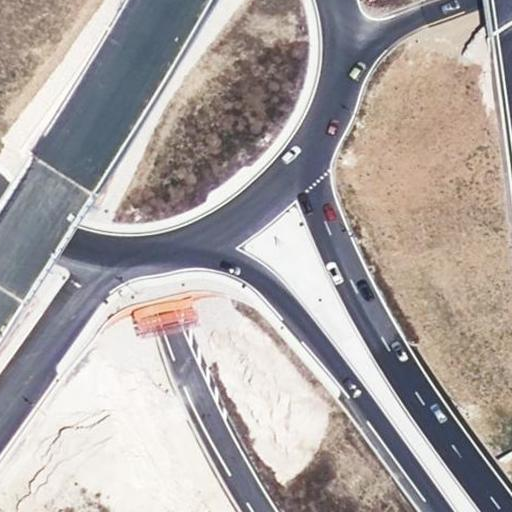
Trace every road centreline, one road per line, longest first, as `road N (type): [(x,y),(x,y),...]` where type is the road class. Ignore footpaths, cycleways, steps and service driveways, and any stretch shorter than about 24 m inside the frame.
road 1 (primary): [(120,0),(133,202),(148,293),(194,419),(249,511)]
road 2 (primary): [(499,511),(403,381),(352,289),(306,185),(301,144)]
road 3 (primary): [(192,235),(239,263),(293,314),(444,511)]
road 4 (primary): [(0,267),(159,0)]
road 5 (primary): [(0,385),(61,289),(122,246)]
road 6 (primary): [(192,235),(255,200),(301,144)]
road 7 (primary): [(0,201),(40,227),(122,246)]
road 8 (primary): [(419,0),(367,25),(324,79)]
